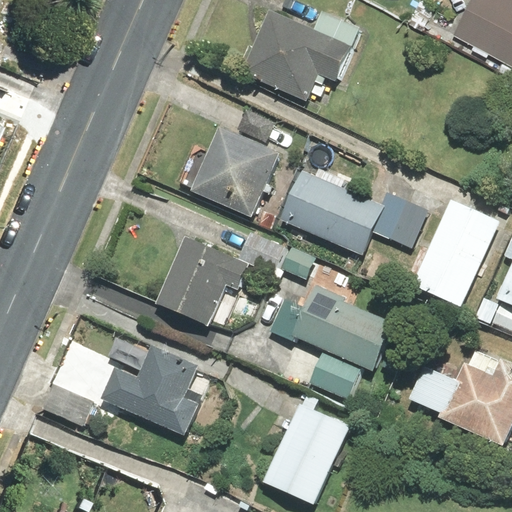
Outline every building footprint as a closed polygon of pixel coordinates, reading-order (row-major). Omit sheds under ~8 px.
[(511,0),(475,0),(456,34),(511,66),(511,0)] [(314,33),(269,14),(242,78),(308,106),(319,79),(339,88),(362,34),(321,17),(314,33)] [(286,121),(257,109),(246,134),(275,146),(286,121)] [(280,157),(217,131),(189,198),(252,224),(280,157)] [(384,209),(299,173),(276,224),(362,261),(384,209)] [(500,230),(451,207),(410,293),(459,316),(500,230)] [(249,268),(183,241),(155,309),(209,331),(226,291),(237,296),(249,268)] [(511,270),(496,304),(511,311),(511,270)] [(284,303),(269,337),(294,348),(296,343),(323,355),(308,389),(345,405),(360,370),(372,376),(395,322),(314,288),(304,312),(284,303)] [(116,371),(100,404),(183,442),(198,410),(183,403),(199,369),(153,348),(137,381),(116,371)] [(502,453),(511,431),(511,370),(473,353),(458,385),(424,370),(408,405),(442,420),(440,426),(502,453)] [(59,389),(49,413),(89,429),(99,405),(59,389)] [(350,430),(298,407),(262,489),(314,511),(350,430)]
